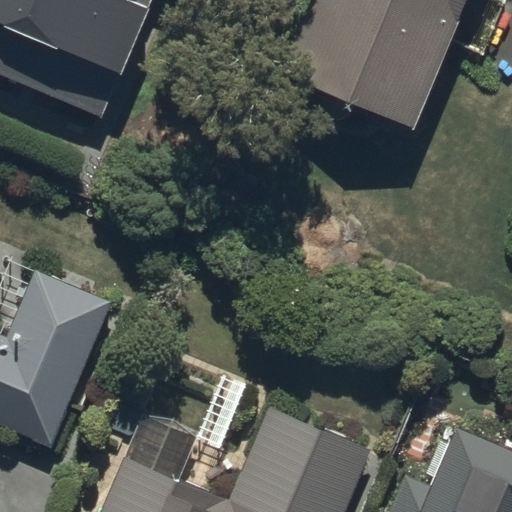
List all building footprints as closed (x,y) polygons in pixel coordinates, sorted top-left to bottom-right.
[(0,0),(0,30),(76,62),(102,0),(0,0)] [(474,0),(310,0),(286,62),(428,118),(474,0)] [(0,427),(47,448),(108,303),(34,272),(5,340),(0,337),(0,427)] [(224,503),(122,459),(99,511),(341,511),(368,450),(265,407),(224,503)] [(511,511),(511,446),(454,422),(428,482),(406,473),(388,511),(511,511)]
